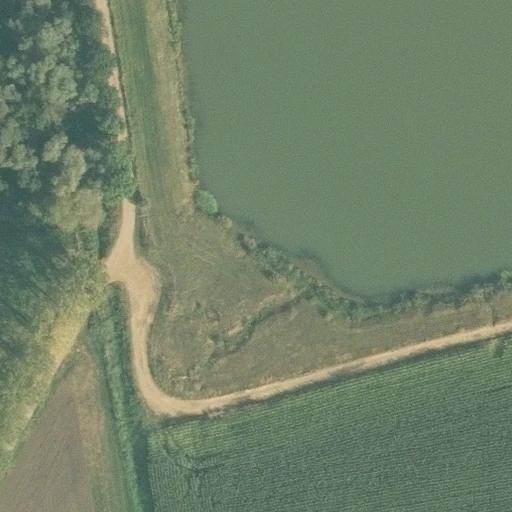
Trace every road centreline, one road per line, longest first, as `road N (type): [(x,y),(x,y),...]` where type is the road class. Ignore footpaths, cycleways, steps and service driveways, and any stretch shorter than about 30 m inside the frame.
road 1 (track): [(125,212),(148,384),(163,415),(206,415),(511,333)]
road 2 (track): [(0,454),(106,274),(125,212),(99,0)]
road 3 (track): [(380,363),(331,511)]
